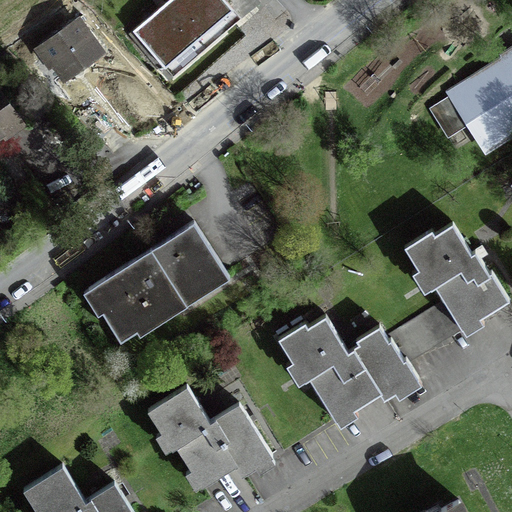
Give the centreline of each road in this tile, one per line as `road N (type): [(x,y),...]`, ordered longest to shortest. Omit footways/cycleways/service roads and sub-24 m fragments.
road 1 (residential): [(361,0),(0,287)]
road 2 (residential): [(511,404),(490,393),(476,397),(278,511)]
